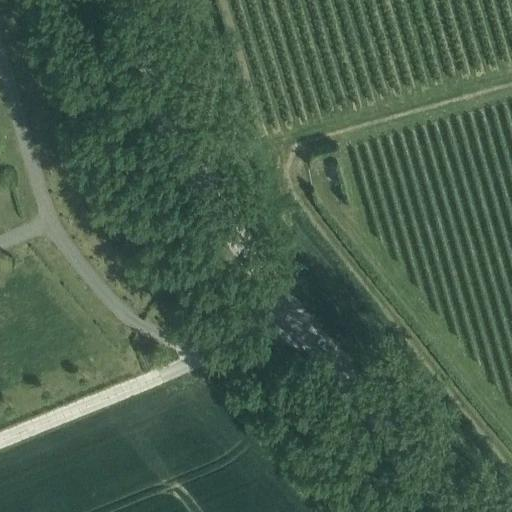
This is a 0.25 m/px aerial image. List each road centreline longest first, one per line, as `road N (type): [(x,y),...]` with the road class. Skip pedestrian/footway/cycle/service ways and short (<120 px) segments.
road 1 (secondary): [(458,511),(174,179),(119,0)]
road 2 (unknown): [(0,446),(222,353),(278,302)]
